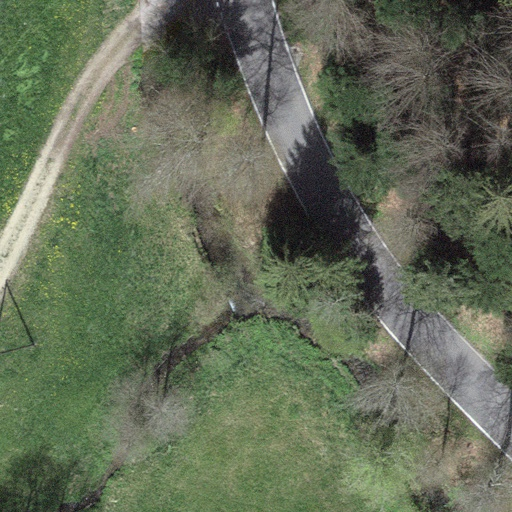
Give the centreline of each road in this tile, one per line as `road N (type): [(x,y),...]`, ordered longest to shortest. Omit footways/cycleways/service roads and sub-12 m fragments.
road 1 (tertiary): [(511,423),(353,246),(291,125),(245,0)]
road 2 (track): [(165,0),(122,40),(83,94),(0,266)]
